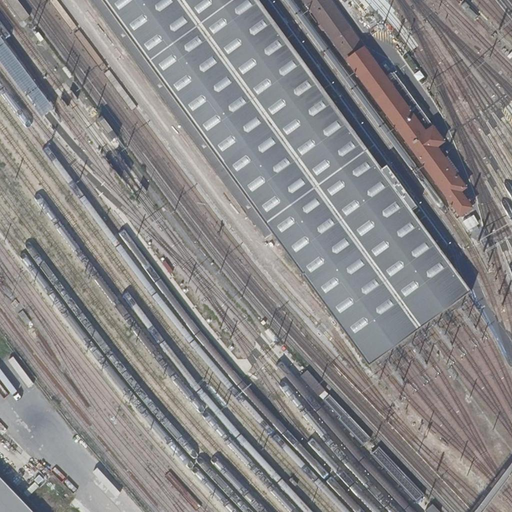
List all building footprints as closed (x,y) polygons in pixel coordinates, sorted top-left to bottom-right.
[(13,0),(0,0),(18,24),(27,18),(13,0)] [(101,0),(367,364),(468,290),(255,0),(101,0)] [(305,0),(306,0),(464,214),(475,207),(463,191),(469,187),(439,146),(446,141),(396,74),(389,78),(330,0),(305,0)] [(89,106),(82,111),(89,120),(96,115),(89,106)] [(101,121),(94,126),(109,145),(115,140),(101,121)] [(305,372),(298,378),(316,399),(323,393),(305,372)] [(368,440),(327,397),(321,403),(337,420),(334,421),(360,448),(368,440)] [(422,497),(376,449),(368,456),(414,505),(422,497)] [(0,511),(34,511),(0,476),(0,511)]
